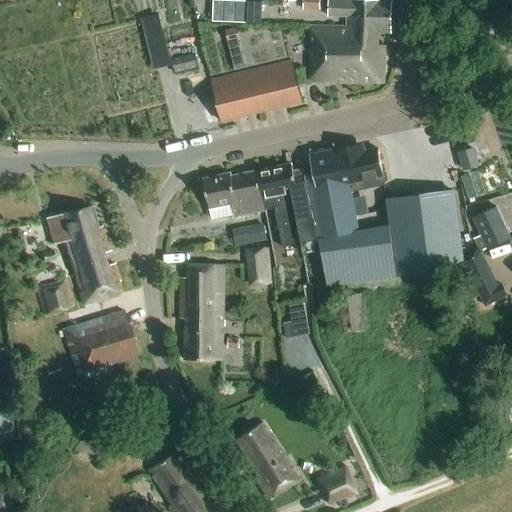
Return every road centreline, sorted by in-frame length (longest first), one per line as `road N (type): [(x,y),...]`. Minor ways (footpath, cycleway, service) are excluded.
road 1 (residential): [(231,511),(169,381),(144,248)]
road 2 (residential): [(197,155),(404,104)]
road 3 (track): [(370,511),(511,454)]
road 4 (track): [(387,505),(320,371)]
